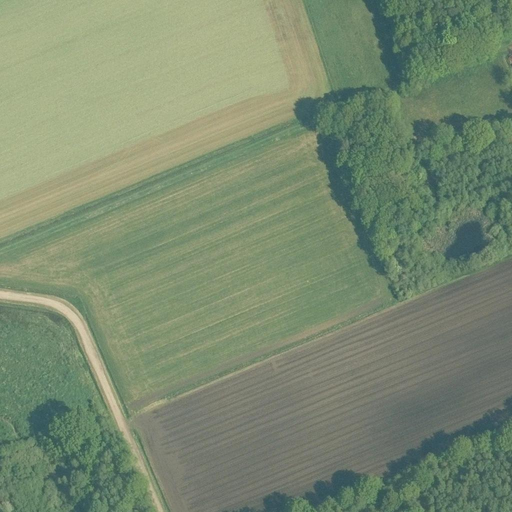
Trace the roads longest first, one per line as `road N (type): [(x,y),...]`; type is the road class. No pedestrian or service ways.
road 1 (track): [(511,26),(495,48),(0,252)]
road 2 (track): [(0,295),(45,302),(75,322),(157,511)]
